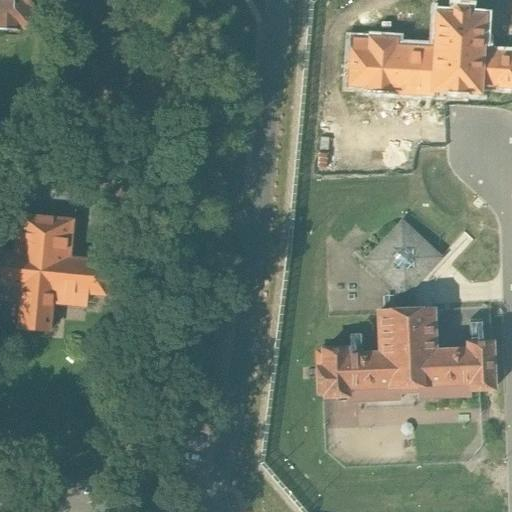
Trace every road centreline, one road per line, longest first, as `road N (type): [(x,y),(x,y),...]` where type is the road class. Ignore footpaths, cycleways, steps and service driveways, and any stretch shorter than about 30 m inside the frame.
road 1 (residential): [(210,511),(262,227)]
road 2 (residential): [(262,227),(125,209),(0,206)]
road 3 (residential): [(262,227),(281,0)]
